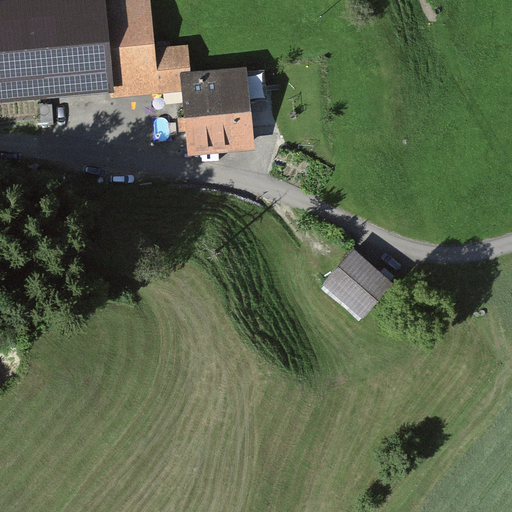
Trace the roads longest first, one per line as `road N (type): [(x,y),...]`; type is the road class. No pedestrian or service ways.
road 1 (track): [(511,240),(428,254),(202,168),(0,141)]
road 2 (track): [(0,267),(130,287),(167,331),(159,392),(58,508)]
